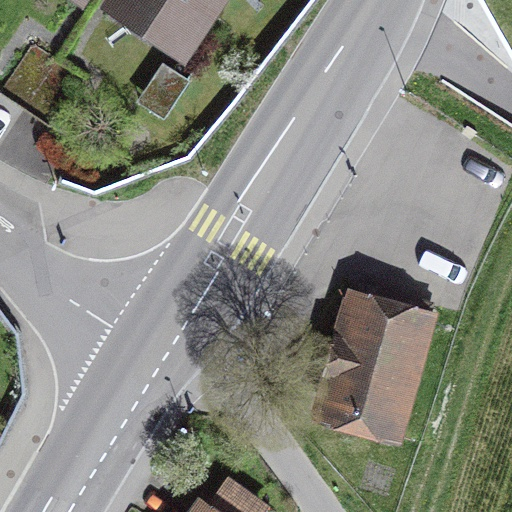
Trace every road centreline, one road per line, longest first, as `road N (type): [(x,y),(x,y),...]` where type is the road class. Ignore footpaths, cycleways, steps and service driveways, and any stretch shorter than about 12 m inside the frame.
road 1 (secondary): [(167,340),(374,0)]
road 2 (track): [(420,511),(511,251)]
road 3 (unclassified): [(167,340),(229,382),(324,511)]
road 4 (residential): [(167,340),(0,224)]
road 5 (secondary): [(58,511),(167,340)]
